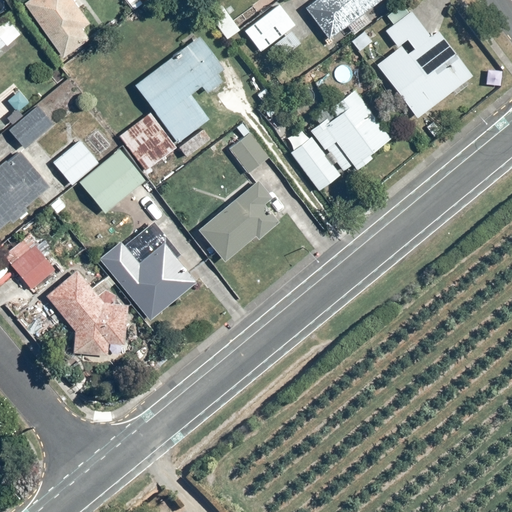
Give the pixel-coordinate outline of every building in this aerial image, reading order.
[(83,25),(88,22),(73,0),(23,0),(22,1),(61,56),(90,35),(83,25)] [(370,19),(364,10),(376,0),(310,0),(303,6),(328,38),(344,26),(351,34),(370,19)] [(238,29),(220,3),(207,13),(225,38),(238,29)] [(293,25),(277,3),(242,30),(258,51),(293,25)] [(429,36),(409,10),(384,29),(397,47),(375,64),(415,116),(470,74),(437,30),(429,36)] [(0,52),(20,35),(6,18),(0,23),(0,52)] [(209,137),(200,124),(207,118),(187,91),(198,83),(204,92),(226,76),(197,36),(132,83),(151,108),(117,135),(144,169),(176,144),(184,155),(209,137)] [(265,88),(256,95),(264,104),(258,109),(266,118),(279,107),(265,88)] [(316,122),(306,129),(344,174),(390,135),(351,89),(336,101),(330,95),(308,113),(316,122)] [(0,125),(3,124),(16,113),(3,98),(0,100),(0,125)] [(51,123),(36,104),(7,129),(22,147),(51,123)] [(337,172),(300,128),(281,143),(318,188),(337,172)] [(111,145),(98,129),(83,140),(97,156),(111,145)] [(267,157),(248,132),(227,147),(246,172),(267,157)] [(93,157),(80,142),(78,139),(51,161),(69,184),(96,162),(93,157)] [(143,179),(118,148),(77,181),(103,212),(143,179)] [(0,224),(46,186),(18,151),(7,161),(2,156),(0,157),(0,224)] [(262,202),(271,194),(257,177),(195,229),(222,260),(253,234),(257,238),(278,220),(262,202)] [(195,280),(177,258),(181,255),(167,238),(151,219),(121,243),(119,240),(98,257),(148,318),(195,280)] [(41,254),(48,249),(32,229),(29,231),(29,232),(2,255),(30,288),(53,268),(41,254)] [(73,328),(72,352),(105,353),(106,342),(123,343),(125,303),(113,303),(114,290),(110,290),(100,278),(92,284),(87,284),(76,270),(45,294),(73,328)]
